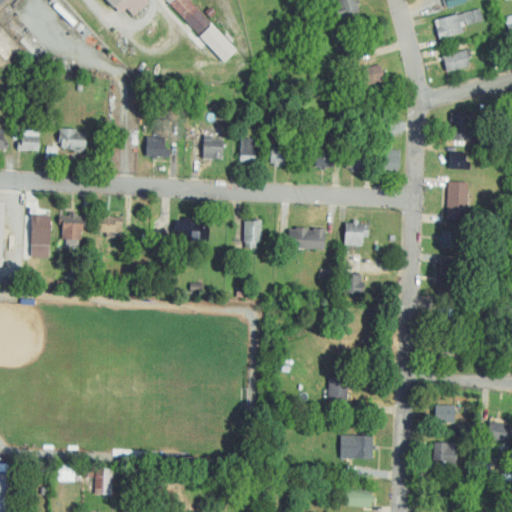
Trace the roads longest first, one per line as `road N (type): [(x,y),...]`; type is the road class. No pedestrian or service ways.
road 1 (residential): [(399,511),(418,100),(396,0)]
road 2 (residential): [(414,199),(0,177)]
